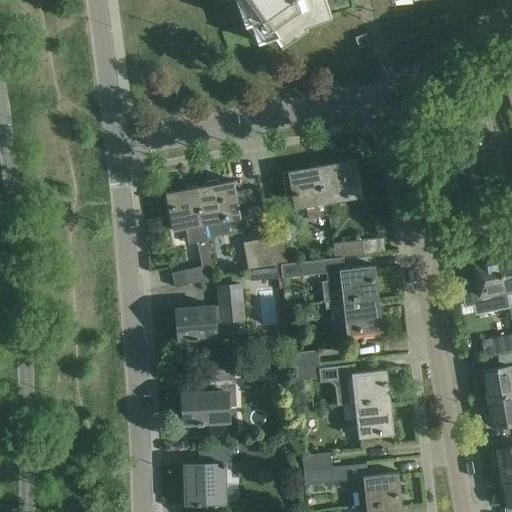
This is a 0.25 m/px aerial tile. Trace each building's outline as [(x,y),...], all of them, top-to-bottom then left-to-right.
[(236,0),(246,25),(251,23),(258,43),(278,36),(284,43),(281,45),(282,47),(305,30),(308,29),(307,28),(306,29),(305,26),(331,17),(325,0),(236,0)] [(369,44),(365,34),(355,38),(359,48),(369,44)] [(511,74),(502,77),(511,108),(511,74)] [(364,197),(356,159),(320,165),(326,199),(360,193),(361,197),(364,197)] [(327,215),(319,166),(281,172),(285,192),(295,190),(298,207),(293,208),(294,210),(306,208),(308,219),(327,215)] [(197,187),(203,221),(238,215),(239,219),(241,218),(239,204),(247,202),(244,190),(236,191),(234,181),(197,187)] [(189,244),(206,241),(203,221),(197,187),(166,193),(172,231),(186,229),(189,244)] [(260,205),(246,208),(248,218),(262,215),(260,205)] [(287,263),(282,235),(267,237),(272,265),(280,264),(287,263)] [(272,265),(267,237),(243,242),(248,269),(256,268),(272,265)] [(334,257),(334,258),(343,257),(362,255),(360,240),(333,244),(335,257),(334,257)] [(511,255),(499,259),(506,294),(511,292),(511,255)] [(343,257),(334,258),(280,264),(282,276),(282,278),(326,272),(327,281),(322,281),(324,302),(358,298),(358,303),(379,300),(375,265),(345,268),(343,257)] [(478,304),(474,304),(476,311),(508,304),(508,303),(506,294),(499,259),(473,264),(476,281),(474,282),(478,304)] [(272,265),(273,277),(282,276),(280,264),(272,265)] [(213,279),(210,265),(172,273),(175,287),(186,285),(213,279)] [(256,268),(248,269),(249,279),(257,278),(256,268)] [(465,306),(474,304),(478,304),(474,282),(461,285),(465,306)] [(242,306),(240,285),(218,287),(220,305),(176,309),(179,340),(180,339),(181,352),(199,351),(198,338),(215,337),(214,322),(243,319),(243,318),(237,319),(236,306),(242,306)] [(382,331),(379,300),(358,303),(358,298),(324,302),(325,309),(331,309),(332,320),(337,324),(345,323),(346,335),(382,331)] [(511,333),(481,340),(485,358),(511,351),(511,333)] [(292,367),(320,364),(318,349),(290,353),(292,367)] [(320,364),(292,367),(293,381),(321,378),(320,364)] [(488,400),(511,395),(511,365),(483,371),(488,400)] [(236,407),(234,368),(207,370),(208,392),(182,394),(183,423),(197,422),(197,424),(228,422),(227,407),(236,407)] [(342,396),(342,405),(369,402),(370,407),(391,404),(387,369),(351,373),(353,395),(342,396)] [(511,395),(488,400),(493,428),(511,424),(511,395)] [(369,402),(342,405),(344,421),(356,420),(358,438),(394,434),(391,404),(370,407),(369,402)] [(231,465),(230,442),(198,443),(199,463),(185,464),(186,504),(196,503),(196,505),(200,504),(200,503),(225,503),(224,467),(226,467),(226,465),(231,465)] [(262,442),(251,442),(252,455),(262,455),(262,442)] [(502,479),(511,476),(511,446),(497,449),(502,479)] [(330,453),(302,456),(304,471),(365,464),(331,467),(330,453)] [(365,464),(304,471),(305,483),(352,478),(355,507),(381,504),(382,509),(402,507),(398,472),(378,474),(366,475),(365,464)] [(511,476),(502,479),(507,506),(511,505),(511,476)]
